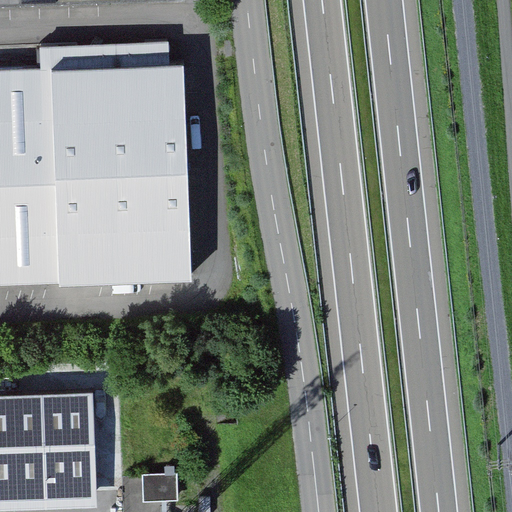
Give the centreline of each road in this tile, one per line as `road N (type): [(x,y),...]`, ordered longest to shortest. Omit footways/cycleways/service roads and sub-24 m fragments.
road 1 (tertiary): [(319,511),(245,0)]
road 2 (motorway): [(321,0),(378,511)]
road 3 (motorway): [(443,511),(389,0)]
road 4 (track): [(462,0),(511,462)]
road 5 (track): [(503,0),(511,134)]
